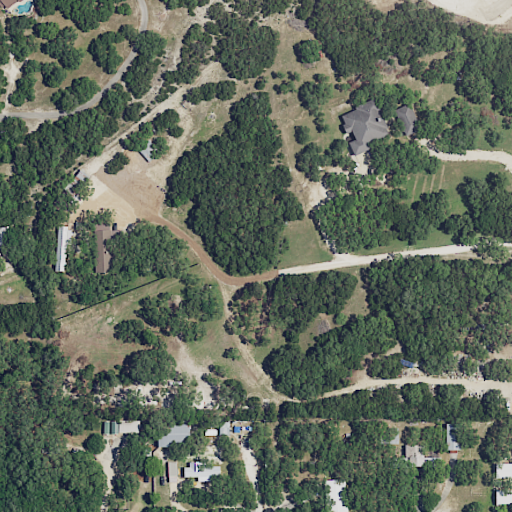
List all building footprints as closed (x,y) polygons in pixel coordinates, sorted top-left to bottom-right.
[(0,0),(0,7),(3,11),(19,0),(0,0)] [(353,155),(371,148),(369,143),(389,135),(376,100),(339,113),(346,133),(351,131),(354,139),(348,141),(353,155)] [(405,135),(420,129),(408,103),(393,110),(405,135)] [(64,271),(65,241),(70,241),(71,228),(57,227),(55,271),(64,271)] [(94,272),(116,272),(115,230),(93,231),(94,272)] [(229,419),(219,419),(218,436),(228,436),(229,419)] [(103,433),(138,434),(138,421),(103,420),(103,433)] [(158,445),(189,444),(189,421),(158,421),(158,445)] [(458,423),(445,424),(445,450),(458,449),(458,423)] [(396,444),(396,435),(383,435),(382,443),(396,444)] [(404,466),(440,467),(441,457),(421,457),(421,445),(405,445),(404,466)] [(183,464),(183,477),(197,477),(197,481),(215,481),(215,465),(183,464)] [(347,511),(344,478),(323,480),(326,511),(347,511)] [(495,505),(511,504),(511,489),(495,490),(495,505)]
